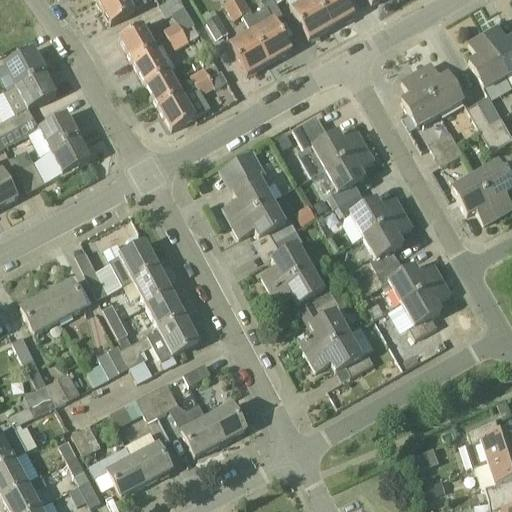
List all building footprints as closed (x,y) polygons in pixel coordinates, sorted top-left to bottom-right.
[(106,0),(96,6),(110,29),(132,16),(123,0),(106,0)] [(177,0),(157,12),(164,23),(183,12),(177,0)] [(240,0),(237,0),(232,4),(241,21),(250,16),(240,0)] [(341,0),(313,0),(312,1),(330,32),(353,19),(341,0)] [(364,0),(370,10),(386,0),(364,0)] [(330,32),(312,1),(290,14),(308,45),(330,32)] [(241,21),(232,4),(223,8),(233,26),(241,21)] [(216,19),(205,26),(216,44),(227,38),(216,19)] [(290,55),(272,24),(250,37),(268,68),(290,55)] [(176,28),(163,35),(168,45),(182,37),(176,28)] [(154,53),(141,30),(117,43),(131,66),(154,53)] [(168,45),(174,55),(188,47),(187,46),(198,40),(193,31),(182,37),(168,45)] [(511,41),(504,46),(496,31),(482,39),(505,80),(511,76),(511,41)] [(268,68),(250,37),(227,50),(245,81),(268,68)] [(505,80),(482,39),(467,48),(476,63),(467,68),(482,94),(505,80)] [(162,48),(154,53),(131,66),(144,89),(167,76),(175,71),(162,48)] [(3,69),(15,91),(15,92),(43,77),(31,54),(3,69)] [(446,80),(438,85),(429,70),(415,78),(439,119),(461,106),(446,80)] [(203,74),(189,82),(194,92),(195,91),(208,84),(203,74)] [(181,99),(180,99),(167,76),(144,89),(157,113),(181,99)] [(208,83),(213,93),(214,94),(226,87),(220,76),(219,77),(208,83)] [(15,92),(15,91),(2,98),(13,121),(0,127),(0,142),(29,126),(23,117),(55,100),(43,77),(15,92)] [(415,78),(400,87),(409,101),(400,106),(415,132),(439,119),(415,78)] [(209,114),(201,100),(195,91),(194,92),(180,99),(181,99),(157,113),(171,136),(194,122),(209,114)] [(487,101),(476,108),(488,129),(500,123),(487,101)] [(488,129),(476,108),(465,114),(477,135),(488,129)] [(65,119),(37,134),(49,157),(77,142),(65,119)] [(323,175),(364,152),(356,137),(341,146),(336,137),(327,143),(316,123),(291,135),(304,157),(311,153),(323,175)] [(511,144),(500,123),(488,129),(501,152),(511,146),(511,144)] [(29,126),(0,142),(0,149),(3,153),(34,136),(29,126)] [(490,158),(501,152),(488,129),(477,135),(490,158)] [(433,161),(454,149),(448,138),(427,150),(433,161)] [(49,157),(61,179),(89,164),(77,142),(49,157)] [(454,149),(433,161),(439,172),(460,160),(454,149)] [(358,175),(373,166),(364,152),(323,175),(336,198),(331,201),(337,212),(359,199),(353,189),(363,183),(358,175)] [(263,193),(269,190),(251,159),(229,172),(241,192),(231,198),(236,206),(221,215),(229,228),(270,205),(263,193)] [(497,167),(474,180),(497,221),(511,213),(503,198),(511,193),(497,167)] [(33,168),(15,177),(26,198),(44,189),(33,168)] [(0,212),(16,203),(2,175),(0,176),(0,212)] [(474,180),(450,194),(465,220),(474,215),(482,230),(497,221),(474,180)] [(394,204),(380,212),(375,204),(366,209),(359,199),(337,212),(343,222),(348,219),(361,242),(402,218),(394,204)] [(332,214),(337,212),(331,201),(327,204),(332,214)] [(229,228),(238,244),(253,235),(258,244),(267,239),(273,249),(295,236),(289,226),(283,229),(270,205),(229,228)] [(315,222),(306,209),(293,217),(301,231),(315,222)] [(396,242),(411,233),(402,218),(361,242),(375,265),(370,268),(376,279),(398,266),(392,256),(401,250),(396,242)] [(296,251),(301,248),(295,236),(273,249),(279,259),(269,264),(274,273),(260,281),(268,295),(308,272),(296,251)] [(144,248),(118,261),(107,267),(122,293),(131,286),(132,287),(158,274),(144,248)] [(400,309),(441,285),(433,271),(418,279),(413,271),(403,276),(398,266),(376,279),(353,291),(361,304),(389,289),(400,309)] [(103,299),(118,292),(106,267),(91,274),(103,299)] [(327,292),(321,294),(308,272),(268,295),(277,311),(291,302),(296,311),(305,305),(311,316),(334,303),(327,292)] [(132,287),(145,311),(170,298),(158,274),(132,287)] [(435,308),(449,300),(441,285),(400,309),(413,332),(407,334),(414,345),(436,332),(430,322),(440,317),(435,308)] [(69,287),(44,301),(58,327),(84,314),(69,287)] [(145,311),(158,336),(184,322),(170,298),(145,311)] [(44,301),(19,314),(33,340),(58,327),(44,301)] [(334,303),(311,316),(317,326),(308,331),(313,340),(298,348),(306,362),(347,339),(335,318),(341,314),(334,303)] [(109,330),(119,325),(111,310),(101,315),(109,330)] [(117,378),(128,372),(142,365),(139,359),(151,352),(160,367),(172,360),(197,347),(184,322),(158,336),(120,356),(117,351),(114,353),(107,357),(117,378)] [(119,325),(109,330),(117,345),(127,340),(119,325)] [(350,382),(372,370),(365,359),(360,362),(347,339),(306,362),(315,377),(329,369),(334,377),(344,372),(350,382)] [(32,364),(21,343),(11,348),(21,369),(23,368),(32,364)] [(117,378),(107,357),(97,362),(100,368),(85,377),(93,392),(108,385),(108,383),(117,378)] [(23,368),(24,370),(28,378),(36,373),(32,364),(23,368)] [(392,383),(401,376),(395,367),(389,371),(387,377),(392,383)] [(209,380),(209,379),(204,369),(182,380),(187,391),(209,380)] [(67,377),(55,384),(56,386),(45,391),(50,402),(55,412),(79,399),(67,377)] [(177,410),(166,389),(145,400),(156,421),(177,410)] [(50,402),(45,391),(37,395),(23,402),(28,413),(50,402)] [(156,421),(145,400),(134,405),(145,426),(156,421)] [(50,402),(28,413),(33,423),(55,412),(50,402)] [(134,405),(124,411),(132,425),(142,420),(134,405)] [(244,436),(230,410),(205,423),(219,449),(244,436)] [(219,449),(205,423),(180,437),(193,463),(219,449)] [(466,437),(471,448),(463,451),(471,473),(474,472),(511,460),(511,434),(495,441),(490,428),(496,425),(495,424),(466,437)] [(11,432),(0,437),(0,470),(14,464),(25,458),(11,432)] [(80,433),(69,439),(80,460),(91,455),(80,433)] [(67,447),(58,452),(65,467),(75,462),(67,447)] [(156,450),(131,464),(144,489),(170,476),(156,450)] [(411,459),(415,474),(437,467),(432,452),(411,459)] [(488,505),(511,499),(511,498),(509,486),(511,485),(511,460),(474,472),(481,494),(484,493),(488,505)] [(75,462),(65,467),(73,482),(83,476),(75,462)] [(0,501),(26,488),(14,464),(0,470),(0,501)] [(131,464),(106,477),(119,502),(144,489),(131,464)] [(38,511),(32,498),(46,491),(40,481),(26,488),(0,501),(0,502),(5,511),(38,511)] [(447,498),(442,485),(426,489),(430,503),(447,498)] [(88,487),(78,493),(85,507),(87,511),(92,511),(99,508),(88,487)] [(76,511),(85,507),(78,493),(69,498),(76,511)] [(488,511),(511,511),(511,499),(488,505),(488,511)]
